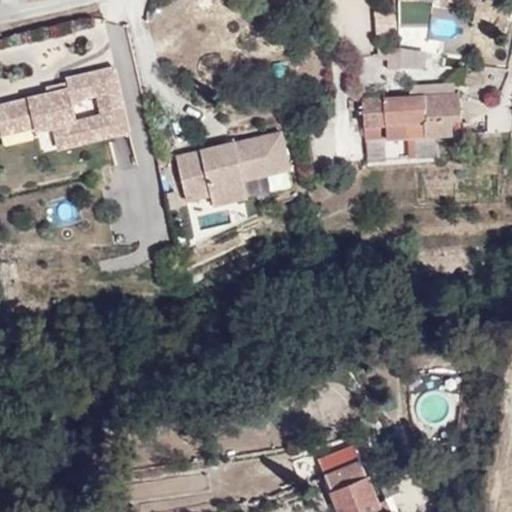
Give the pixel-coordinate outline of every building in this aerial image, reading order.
[(377,36),(397,35),(395,9),(375,10),(377,36)] [(0,130),(39,121),(41,127),(56,124),(62,146),(135,128),(119,63),(69,76),(71,85),(0,103),(0,130)] [(458,123),(456,97),(363,106),(365,130),(458,123)] [(288,166),(278,126),(175,152),(186,198),(208,193),(211,203),(247,194),(244,177),(288,166)] [(359,461),(326,473),(341,511),(389,511),(389,510),(385,511),(370,475),(366,476),(359,461)]
